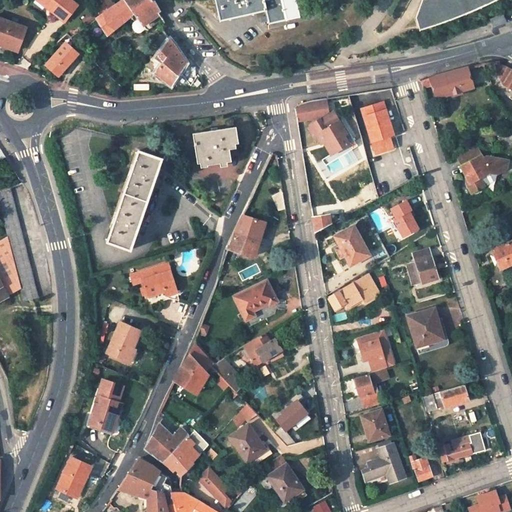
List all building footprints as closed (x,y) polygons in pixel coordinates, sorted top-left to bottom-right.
[(65,22),(78,5),(71,0),(36,0),(46,7),(49,4),(54,8),(52,12),(65,22)] [(97,19),(108,35),(131,17),(135,20),(138,18),(142,23),(159,12),(152,0),(123,0),(117,5),(109,11),(97,19)] [(105,0),(102,3),(109,11),(117,5),(112,0),(105,0)] [(300,17),(296,0),(271,0),(264,2),(263,0),(214,0),(220,21),(266,10),(268,23),(300,17)] [(486,0),(421,0),(415,15),(418,26),(468,9),(486,0)] [(486,0),(468,9),(418,26),(420,32),(463,17),(485,7),(498,0),(486,0)] [(54,8),(49,4),(46,7),(52,12),(54,8)] [(144,27),(161,15),(159,12),(142,23),(144,27)] [(506,23),(502,14),(490,19),(490,21),(485,23),(486,26),(491,24),(493,28),(506,23)] [(26,29),(0,19),(0,45),(18,52),(26,29)] [(172,87),(187,63),(169,38),(155,59),(162,63),(155,73),(172,87)] [(46,65),(58,76),(78,54),(66,43),(46,65)] [(151,56),(145,65),(155,73),(162,63),(155,59),(151,56)] [(511,69),(503,65),(498,75),(503,85),(511,89),(511,69)] [(452,96),(462,94),(461,91),(474,87),(467,68),(421,81),(423,88),(432,85),(435,96),(450,92),(451,94),(452,96)] [(325,110),(318,99),(311,100),(299,103),(296,104),(295,107),(297,120),(316,116),(317,115),(320,119),(322,118),(320,114),(325,110)] [(392,135),(382,103),(360,110),(375,154),(386,151),(382,138),(389,136),(392,135)] [(347,134),(332,111),(322,118),(320,119),(310,125),(311,127),(309,127),(314,135),(315,134),(322,144),(324,143),(331,154),(348,143),(344,135),(347,134)] [(236,126),(193,133),(198,163),(207,162),(208,164),(231,160),(228,144),(238,143),(236,126)] [(502,137),(498,140),(505,148),(511,142),(511,133),(508,129),(502,137)] [(393,148),(389,136),(382,138),(386,151),(393,148)] [(348,143),(331,154),(323,159),(326,165),(358,146),(355,140),(348,143)] [(479,177),(489,171),(489,174),(496,175),(505,170),(499,158),(487,155),(483,157),(481,154),(476,156),(472,148),(455,156),(460,165),(459,166),(468,183),(465,184),(470,194),(484,187),(479,177)] [(161,159),(139,151),(108,241),(130,249),(161,159)] [(508,160),(499,158),(505,170),(508,160)] [(495,181),(496,175),(489,174),(489,171),(479,177),(484,187),(495,181)] [(21,289),(24,301),(39,298),(10,188),(0,191),(0,209),(7,236),(21,289)] [(282,190),(272,196),(278,211),(285,209),(282,190)] [(410,209),(406,200),(390,208),(395,217),(393,218),(402,236),(418,228),(408,211),(410,209)] [(339,217),(340,219),(341,220),(342,221),(343,221),(344,221),(346,221),(347,220),(348,219),(348,217),(348,215),(347,214),(347,213),(345,213),(344,212),(342,213),(341,213),(340,215),(340,216),(339,217)] [(328,214),(313,217),(315,231),(330,224),(328,214)] [(252,257),(264,223),(243,216),(228,248),(252,257)] [(353,226),(334,236),(339,245),(345,256),(350,265),(369,255),(353,226)] [(7,236),(0,240),(0,268),(12,294),(21,289),(7,236)] [(511,241),(492,249),(494,254),(499,264),(500,268),(511,263),(511,241)] [(339,245),(334,248),(340,259),(345,256),(339,245)] [(428,249),(413,253),(418,271),(421,280),(422,283),(438,278),(428,249)] [(167,263),(138,272),(142,283),(146,296),(160,292),(159,288),(162,287),(163,291),(164,294),(175,291),(167,263)] [(0,268),(0,301),(12,294),(0,268)] [(138,272),(129,275),(132,286),(142,283),(138,272)] [(367,274),(329,296),(336,308),(343,303),(346,308),(361,300),(363,302),(379,293),(367,274)] [(267,280),(234,296),(246,320),(255,315),(253,311),(268,304),(269,306),(278,302),(267,280)] [(433,308),(407,315),(416,346),(442,339),(433,308)] [(141,330),(120,322),(107,353),(126,360),(131,347),(134,348),(141,330)] [(197,333),(205,336),(209,327),(201,323),(197,333)] [(0,365),(4,375),(25,362),(2,324),(0,324),(0,365)] [(393,365),(382,329),(356,337),(363,360),(368,359),(372,372),(384,368),(393,365)] [(244,345),(256,365),(281,350),(274,339),(270,341),(265,332),(244,345)] [(175,380),(196,393),(208,374),(205,371),(211,365),(214,362),(195,342),(175,380)] [(126,360),(131,362),(136,349),(134,348),(131,347),(126,360)] [(238,379),(219,360),(214,363),(214,362),(211,365),(231,386),(238,379)] [(386,402),(385,399),(380,401),(377,393),(378,392),(376,386),(372,387),(371,383),(388,378),(384,368),(372,372),(367,373),(368,375),(355,379),(365,408),(386,402)] [(123,386),(104,379),(98,396),(99,397),(102,398),(100,404),(97,403),(90,427),(98,430),(100,425),(109,429),(113,416),(118,417),(122,403),(118,402),(123,386)] [(231,386),(235,390),(241,383),(238,379),(231,386)] [(425,411),(444,405),(444,407),(468,400),(462,384),(421,397),(425,411)] [(285,403),(270,414),(275,421),(277,419),(282,425),(274,432),(286,445),(296,442),(286,430),(308,413),(299,402),(305,398),(299,391),(285,403)] [(351,399),(342,400),(345,415),(353,412),(351,399)] [(246,418),(255,412),(248,404),(242,411),(246,418)] [(381,409),(361,415),(369,441),(389,434),(381,409)] [(234,419),(240,425),(246,418),(242,411),(234,419)] [(114,430),(118,417),(113,416),(109,429),(114,430)] [(172,435),(159,423),(145,447),(160,459),(162,457),(165,459),(184,439),(182,437),(185,434),(180,428),(172,435)] [(249,424),(230,436),(247,461),(249,460),(265,449),(249,424)] [(112,435),(114,430),(109,429),(100,425),(98,430),(112,435)] [(194,429),(184,439),(165,459),(174,468),(182,474),(193,462),(210,443),(194,429)] [(458,457),(486,449),(480,431),(451,440),(454,449),(450,450),(449,445),(442,446),(442,445),(438,446),(443,462),(446,461),(447,463),(459,459),(458,457)] [(404,477),(393,443),(378,449),(381,458),(367,463),(369,467),(362,470),(366,481),(387,473),(390,482),(404,477)] [(265,449),(249,460),(252,465),(269,454),(265,449)] [(414,455),(409,457),(417,481),(432,476),(426,458),(416,460),(414,455)] [(160,459),(171,470),(174,468),(165,459),(162,457),(160,459)] [(91,468),(72,458),(57,490),(72,497),(80,482),(83,484),(91,468)] [(118,489),(147,498),(147,511),(217,511),(200,502),(199,500),(183,491),(172,492),(171,485),(165,481),(167,478),(155,467),(150,464),(145,461),(139,458),(118,489)] [(286,463),(261,480),(261,482),(267,490),(274,485),(285,501),(289,507),(307,494),(303,489),(307,486),(302,479),(299,482),(286,463)] [(227,487),(209,468),(198,478),(223,505),(230,499),(223,492),(227,487)] [(76,499),(83,484),(80,482),(72,497),(76,499)] [(495,491),(476,497),(479,504),(468,508),(469,511),(493,511),(498,510),(498,511),(509,509),(504,495),(497,498),(495,491)] [(325,499),(314,506),(317,511),(328,511),(331,510),(325,499)]
